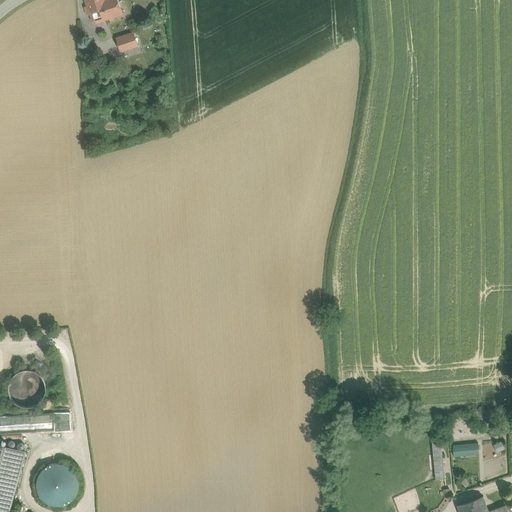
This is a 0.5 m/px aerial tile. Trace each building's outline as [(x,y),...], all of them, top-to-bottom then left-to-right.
[(117,0),(86,0),(88,6),(85,7),(87,15),(91,14),(103,9),(106,19),(122,13),(117,0)] [(103,9),(91,14),(93,21),(96,22),(106,19),(103,9)] [(133,33),(117,38),(121,51),(137,46),(133,33)] [(44,395),(46,388),(44,381),(40,375),(34,371),(27,370),(20,371),(14,376),(10,382),(9,389),(10,396),(14,402),(20,406),(28,407),(35,406),(41,401),(44,395)] [(13,431),(72,429),(71,412),(0,414),(0,424),(13,424),(13,431)] [(495,444),(498,451),(506,448),(502,441),(495,444)] [(442,443),(434,444),(436,473),(444,472),(442,443)] [(8,511),(25,452),(0,444),(0,511),(8,511)] [(481,445),(456,447),(457,458),(482,456),(481,445)] [(47,461),(38,497),(74,506),(83,470),(47,461)] [(488,511),(484,498),(458,507),(459,511),(488,511)]
